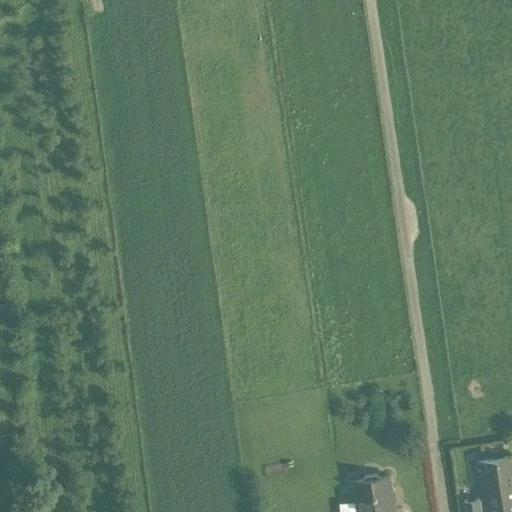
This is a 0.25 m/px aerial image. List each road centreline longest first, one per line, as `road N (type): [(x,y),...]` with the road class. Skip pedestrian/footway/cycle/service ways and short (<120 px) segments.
road 1 (residential): [(446,511),(372,0)]
road 2 (track): [(15,511),(0,346)]
